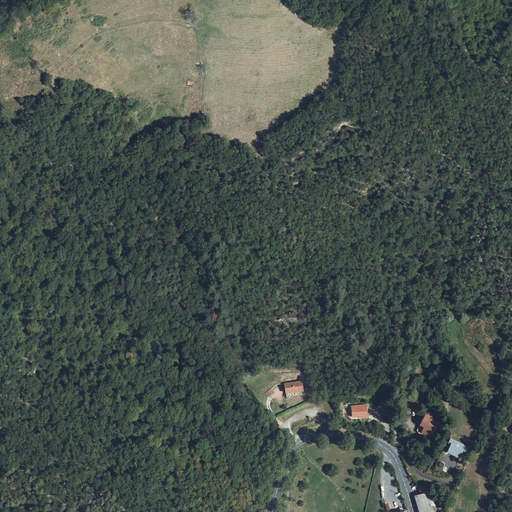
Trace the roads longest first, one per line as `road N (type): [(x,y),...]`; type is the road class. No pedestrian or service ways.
road 1 (track): [(0,434),(21,399),(23,207),(89,183),(161,140),(292,157),(351,118),(486,67),(511,34)]
road 2 (secondary): [(413,511),(387,449),(325,434),(297,443),(284,458),(271,511)]
